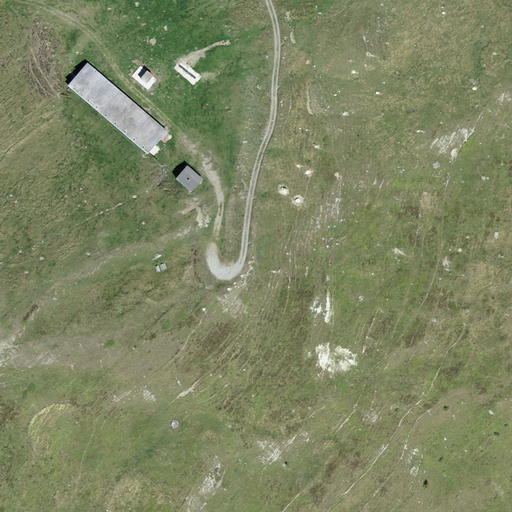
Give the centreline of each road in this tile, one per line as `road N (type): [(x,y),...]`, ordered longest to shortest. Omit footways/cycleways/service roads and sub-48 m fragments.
road 1 (track): [(267,0),(277,37),(276,109),(253,187),(245,259),(230,275),(216,257),(217,181),(121,78),(89,13),(77,3),(19,0)]
road 2 (track): [(18,0),(0,316)]
